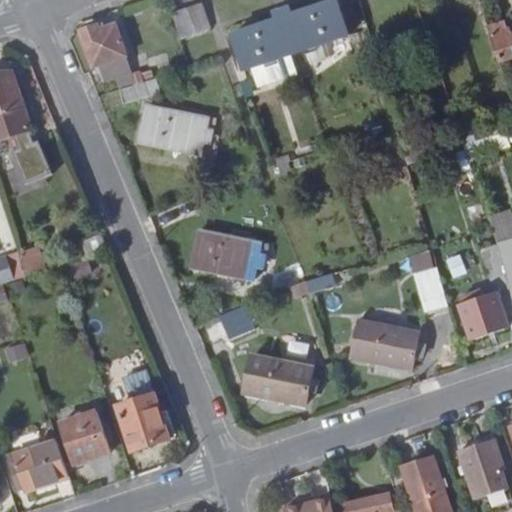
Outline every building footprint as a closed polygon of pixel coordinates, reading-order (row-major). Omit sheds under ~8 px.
[(230,38),(243,74),(347,40),(335,4),(291,18),(288,11),(273,16),(276,23),(230,38)] [(200,6),(171,16),(179,41),(208,31),(200,6)] [(500,34),(490,38),(499,64),(511,59),(511,40),(509,31),(507,32),(505,24),(497,27),(500,34)] [(103,84),(115,81),(129,76),(114,28),(100,33),(98,28),(79,34),(91,69),(98,68),(103,84)] [(129,76),(133,86),(141,83),(138,73),(129,76)] [(8,74),(0,76),(0,142),(29,132),(8,74)] [(115,81),(119,91),(133,86),(129,76),(115,81)] [(133,86),(119,91),(124,106),(147,99),(142,83),(141,83),(133,86)] [(207,120),(145,109),(139,145),(200,158),(203,142),(208,143),(210,132),(205,131),(207,120)] [(470,121),(456,126),(459,136),(473,131),(470,121)] [(262,248),(201,234),(193,270),(253,283),(262,248)] [(84,259),(102,253),(97,237),(80,243),(84,259)] [(22,255),(28,273),(44,268),(39,250),(22,255)] [(435,271),(430,255),(408,261),(412,277),(435,271)] [(0,281),(12,278),(5,257),(0,258),(0,281)] [(511,263),(503,267),(508,281),(511,293),(511,292),(511,263)] [(423,316),(446,310),(435,271),(412,277),(423,316)] [(319,280),(303,285),(305,292),(322,288),(319,280)] [(504,319),(511,317),(511,294),(511,293),(508,281),(493,285),(496,295),(460,308),(471,343),(488,338),(486,334),(507,327),(504,319)] [(240,311),(212,322),(222,346),(250,335),(240,311)] [(420,334),(359,321),(352,359),(413,370),(420,334)] [(25,343),(6,346),(8,359),(27,357),(25,343)] [(312,371),(252,357),(244,394),(306,406),(312,371)] [(118,409),(132,453),(170,441),(155,397),(118,409)] [(62,428),(74,467),(112,455),(100,416),(62,428)] [(70,480),(58,443),(5,461),(13,488),(20,486),(25,496),(70,480)] [(457,454),(467,484),(475,507),(510,496),(502,473),(493,443),(457,454)] [(401,471),(414,511),(450,511),(432,460),(401,471)] [(334,511),(331,498),(285,509),(285,511),(334,511)] [(390,511),(388,499),(344,509),(344,511),(390,511)]
